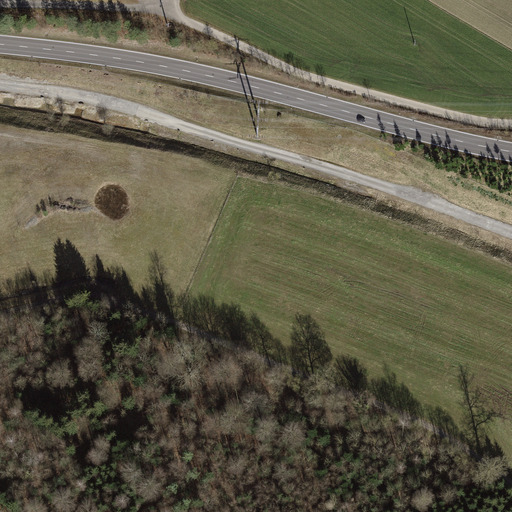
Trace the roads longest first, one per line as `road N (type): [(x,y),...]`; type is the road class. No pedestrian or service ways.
road 1 (track): [(0,312),(72,294),(120,301),(395,410),(511,483)]
road 2 (track): [(511,233),(402,190),(82,92),(0,82)]
road 3 (secondary): [(511,152),(201,71),(0,41)]
road 4 (track): [(159,7),(301,73),(431,110),(511,123)]
road 5 (track): [(0,5),(159,7)]
